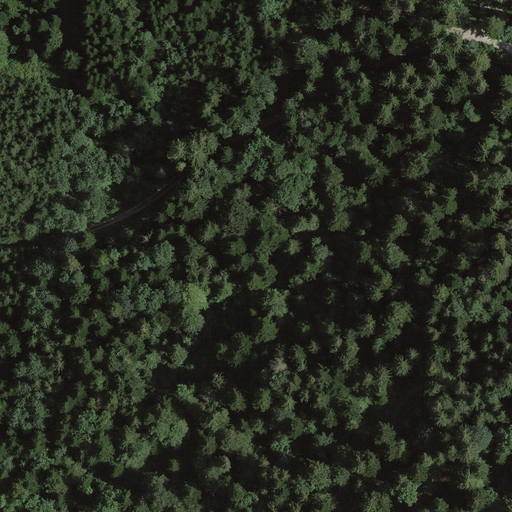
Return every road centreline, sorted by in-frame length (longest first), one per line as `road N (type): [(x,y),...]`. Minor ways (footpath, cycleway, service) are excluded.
road 1 (track): [(0,246),(118,217),(251,127),(408,49),(468,37),(511,49)]
road 2 (track): [(415,511),(418,489),(395,431),(401,405),(418,387),(511,342)]
